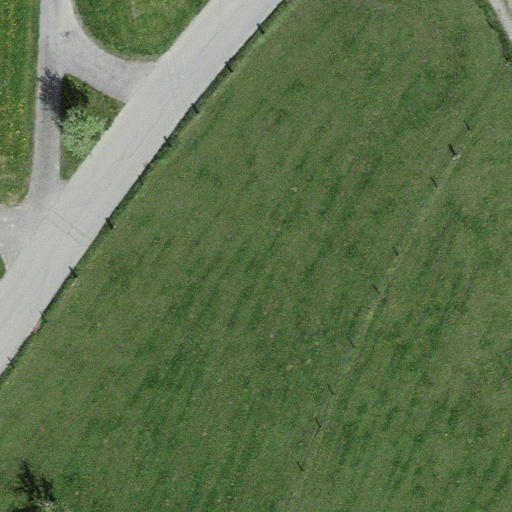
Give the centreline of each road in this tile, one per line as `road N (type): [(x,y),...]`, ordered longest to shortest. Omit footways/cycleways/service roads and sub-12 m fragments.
road 1 (unclassified): [(255,0),(177,83),(65,230)]
road 2 (unclassified): [(65,230),(45,177),(54,0)]
road 3 (track): [(53,20),(68,43),(103,68),(136,82),(177,83)]
